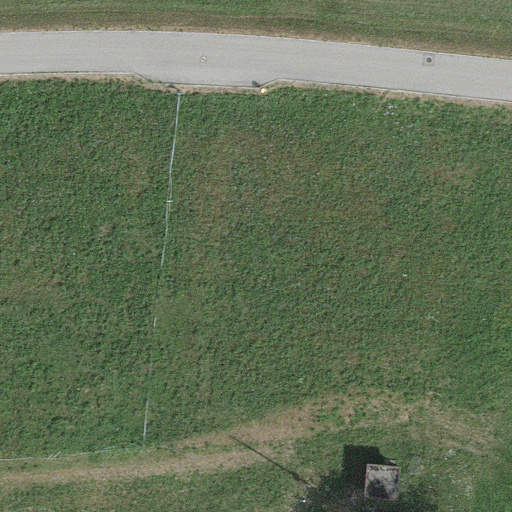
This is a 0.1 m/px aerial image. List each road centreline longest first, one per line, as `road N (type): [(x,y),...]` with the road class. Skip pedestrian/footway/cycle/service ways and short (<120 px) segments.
road 1 (unclassified): [(0,57),(280,59),(511,81)]
road 2 (track): [(0,484),(155,491)]
